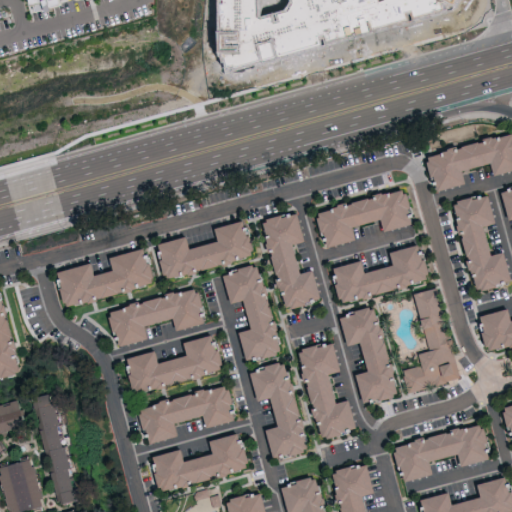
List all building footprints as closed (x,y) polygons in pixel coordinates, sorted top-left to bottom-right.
[(47,0),(48,3),(63,2),(63,10),(68,9),(75,6),(74,0),(47,0)] [(432,151),(435,168),(429,170),(433,187),(455,183),(452,170),(481,164),(483,175),(504,171),(502,160),(509,159),(505,137),(432,151)] [(511,185),(491,190),(499,221),(511,217),(511,247),(507,249),(511,267),(511,185)] [(307,212),(316,248),(346,240),(343,227),(372,219),(375,231),(404,224),(394,189),(307,212)] [(495,252),(481,256),(474,227),(485,224),(479,195),(443,203),(449,232),(452,231),(465,290),(502,282),(495,252)] [(283,245),(295,242),(288,214),(273,217),(272,217),(252,221),(270,296),(273,295),(276,308),(311,300),(304,271),(290,274),(283,245)] [(148,243),(154,277),(243,260),(236,222),(205,228),(208,242),(179,248),(177,237),(148,243)] [(352,261),(323,268),(331,303),(419,281),(410,245),(380,252),(384,266),(355,273),(352,261)] [(75,306),(90,303),(89,298),(113,293),(124,290),(123,287),(144,282),(138,257),(135,258),(133,250),(99,257),(102,271),(84,275),(82,268),(67,271),(75,306)] [(214,274),(220,304),(234,301),(240,330),(229,332),(236,362),(271,354),(267,337),(266,337),(250,266),(214,274)] [(0,379),(28,374),(13,300),(10,300),(6,284),(0,284),(0,379)] [(108,347),(138,340),(135,326),(164,319),(166,331),(195,324),(187,288),(115,306),(116,309),(99,313),(108,347)] [(456,379),(441,318),(437,319),(430,288),(405,294),(414,330),(420,329),(425,351),(412,354),(415,366),(398,370),(404,392),(456,379)] [(330,316),(338,347),(341,346),(354,401),(366,399),(367,401),(388,396),(367,307),(330,316)] [(470,316),(477,350),(495,346),(511,342),(511,318),(501,320),(499,310),(470,316)] [(115,359),(124,393),(212,371),(203,335),(174,343),(177,356),(148,363),(145,351),(115,359)] [(340,400),(326,403),(320,375),(330,372),(324,343),(289,351),(305,427),(309,426),(312,438),(346,430),(340,400)] [(294,434),(276,363),(240,372),(248,402),(260,398),(267,427),(256,430),(263,460),(296,452),(292,435),(294,434)] [(137,444),(168,437),(164,424),(193,417),(196,428),(225,421),(216,386),(128,408),(137,444)] [(63,506),(84,501),(58,394),(37,399),(63,506)] [(511,400),(493,405),(502,442),(511,439),(511,400)] [(0,405),(0,432),(29,427),(24,401),(0,405)] [(480,460),(472,425),(384,445),(392,482),(423,475),(420,462),(448,455),(450,467),(480,460)] [(141,457),(149,492),(219,476),(218,472),(237,468),(229,434),(199,441),(202,455),(174,462),(171,450),(141,457)] [(3,466),(11,511),(33,511),(48,509),(39,460),(3,466)] [(364,494),(358,464),(323,472),(331,511),(356,511),(353,496),(364,494)] [(272,487),(278,511),(314,511),(312,506),(314,505),(307,478),(272,487)] [(504,511),(498,478),(467,484),(470,499),(441,505),(439,494),(410,500),(412,511),(504,511)] [(255,511),(251,493),(216,502),(218,511),(255,511)]
